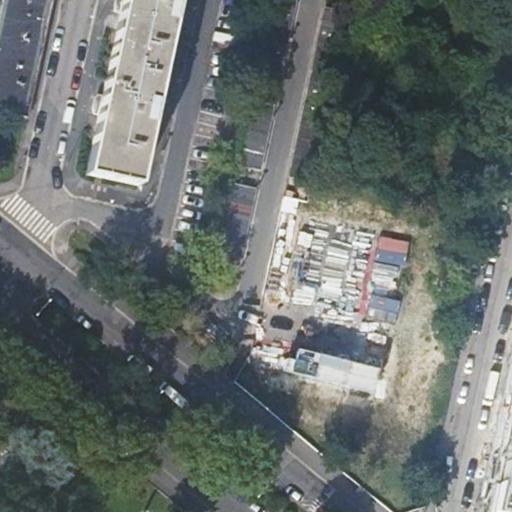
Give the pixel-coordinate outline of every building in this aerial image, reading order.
[(0,0),(0,112),(28,118),(53,0),(0,0)] [(125,0),(89,168),(140,178),(178,0),(125,0)] [(298,3),(282,0),(269,0),(234,169),(261,174),(298,3)] [(354,16),(326,10),(289,180),(317,186),(354,16)] [(258,193),(230,187),(213,265),(241,271),(258,193)] [(308,201),(267,395),(295,401),(294,407),(295,413),(299,416),(305,419),(425,445),(470,235),(308,201)] [(511,511),(511,433),(496,510),(511,511)]
